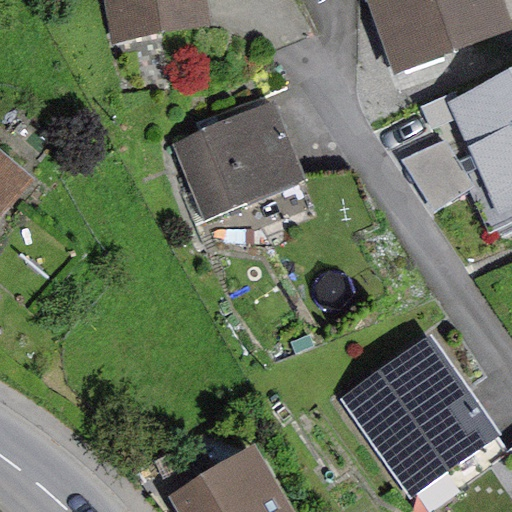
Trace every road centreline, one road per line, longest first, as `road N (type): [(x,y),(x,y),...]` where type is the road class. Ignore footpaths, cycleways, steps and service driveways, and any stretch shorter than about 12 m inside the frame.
road 1 (residential): [(511,388),(329,125)]
road 2 (residential): [(255,17),(329,125)]
road 3 (residential): [(329,125),(335,0)]
